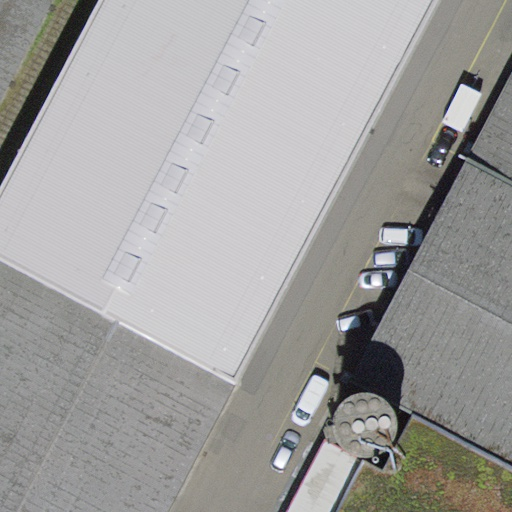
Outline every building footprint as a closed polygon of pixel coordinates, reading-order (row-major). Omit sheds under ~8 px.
[(431,0),(105,0),(0,196),(0,254),(232,377),(261,322),(431,0)] [(511,74),(467,159),(511,182),(511,74)] [(350,380),(413,413),(511,465),(511,182),(467,159),(442,207),(378,328),(350,380)] [(165,511),(234,382),(0,257),(0,511),(165,511)] [(511,511),(511,465),(413,413),(392,454),(383,470),(364,460),(336,511),(511,511)]
